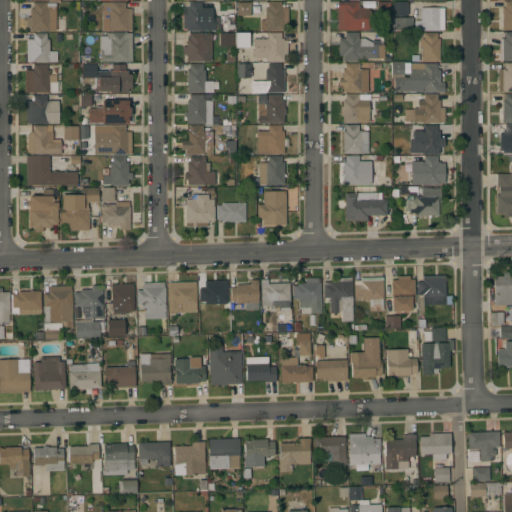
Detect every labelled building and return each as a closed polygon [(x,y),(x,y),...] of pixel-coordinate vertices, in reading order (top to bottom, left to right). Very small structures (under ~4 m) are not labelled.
[(389,1),(390,17),(376,17),(376,2),(389,1)] [(501,7),(504,7),(504,1),(511,1),(511,30),(501,30),(501,7)] [(124,8),(127,8),(127,9),(131,9),(131,31),(109,31),(109,30),(102,30),(102,2),(124,2),(124,8)] [(183,15),(186,15),(186,8),(188,8),(188,2),(217,2),(217,31),(200,31),(200,32),(197,32),(197,31),(186,31),(186,29),(183,29),(183,15)] [(237,2),(250,2),(250,16),(237,15),(237,2)] [(259,20),(264,20),(264,8),(267,8),(267,2),(281,2),(281,8),(288,8),(288,24),(283,24),(283,30),(259,30),(259,20)] [(336,30),(336,2),(358,2),(358,7),(362,7),(370,12),(370,21),(368,21),(368,30),(336,30)] [(392,2),(407,2),(407,15),(392,16),(392,2)] [(46,3),(46,9),(48,9),(48,31),(30,31),(30,28),(26,28),(26,17),(30,17),(30,9),(33,9),(33,3),(46,3)] [(414,20),(420,20),(420,8),(438,7),(438,8),(443,8),(443,30),(438,30),(438,31),(414,31),(414,20)] [(230,20),(230,17),(234,17),(235,32),(224,32),(223,20),(230,20)] [(392,18),(412,18),(412,30),(392,30),(392,18)] [(132,62),(100,62),(100,52),(99,52),(99,36),(107,36),(107,33),(111,33),(111,32),(127,32),(127,33),(131,33),(132,62)] [(338,38),(344,38),(344,32),(358,32),(358,33),(377,33),(377,45),(384,45),(384,58),(360,58),(360,61),(342,61),(342,56),(338,56),(338,38)] [(499,39),(501,39),(501,38),(504,38),(504,32),(511,32),(511,61),(501,61),(499,61),(499,39)] [(46,39),(48,39),(49,51),(57,51),(57,62),(26,62),(26,40),(33,39),(33,33),(46,33),(46,39)] [(186,55),(182,55),(182,46),(186,46),(186,39),(189,39),(189,33),(211,33),(211,62),(186,61),(186,55)] [(219,33),(233,33),(233,47),(219,47),(219,33)] [(235,33),(248,33),(248,48),(235,48),(235,33)] [(252,39),(267,39),(267,33),(281,33),(281,38),(283,38),(283,40),(287,40),(287,55),(283,55),(283,62),(264,62),(264,58),(252,58),(252,39)] [(420,39),(423,39),(423,33),(436,33),(436,38),(439,38),(439,61),(420,61),(420,39)] [(390,62),(407,62),(409,63),(436,63),(436,69),(439,69),(439,83),(443,83),(443,92),(421,92),(421,91),(393,91),(393,77),(405,77),(408,75),(408,73),(403,74),(403,75),(390,75),(390,62)] [(341,69),(344,69),(344,63),(358,63),(358,69),(367,69),(367,92),(342,92),(341,69)] [(498,69),(504,69),(504,63),(511,63),(511,92),(498,92),(498,69)] [(46,64),(46,70),(49,70),(49,81),(57,81),(57,92),(49,92),(49,93),(30,93),(30,87),(27,87),(27,77),(30,77),(30,70),(32,70),(33,64),(46,64)] [(96,64),(96,78),(93,78),(93,85),(79,85),(79,77),(81,77),(81,64),(96,64)] [(124,64),(124,70),(127,70),(127,74),(131,74),(131,88),(127,88),(127,93),(109,93),(109,92),(97,92),(97,78),(109,78),(109,70),(111,70),(111,64),(124,64)] [(186,92),(186,70),(189,70),(189,64),(202,64),(202,70),(204,70),(204,81),(212,81),(212,92),(186,92)] [(236,86),(236,78),(235,78),(235,65),(249,64),(250,68),(249,68),(249,73),(251,73),(251,77),(249,77),(249,86),(236,86)] [(289,64),(289,92),(265,92),(265,93),(250,93),(250,81),(265,81),(265,64),(289,64)] [(90,94),(90,106),(80,107),(79,94),(90,94)] [(265,116),(265,100),(267,100),(267,94),(281,94),(281,100),(283,100),(283,108),(285,109),(285,114),(283,115),(283,123),(258,123),(256,120),(258,116),(265,116)] [(342,116),(340,116),(340,106),(342,106),(342,100),(344,100),(344,94),(358,94),(358,95),(360,95),(360,100),(368,100),(368,123),(342,123),(342,116)] [(437,94),(437,100),(439,100),(439,108),(444,108),(444,122),(439,122),(439,123),(421,123),(421,122),(413,123),(413,121),(404,122),(403,109),(413,109),(413,108),(417,108),(417,94),(437,94)] [(497,107),(502,107),(502,100),(504,100),(504,94),(511,94),(511,122),(502,122),(502,120),(497,120),(497,107)] [(31,101),(31,97),(33,97),(33,95),(46,95),(46,101),(58,101),(58,124),(26,124),(26,101),(31,101)] [(101,108),(101,101),(109,100),(109,95),(120,95),(120,101),(127,100),(127,108),(128,108),(128,116),(127,116),(127,124),(102,124),(102,123),(87,123),(87,108),(101,108)] [(186,117),(184,117),(184,112),(186,112),(186,100),(189,100),(189,95),(202,95),(202,100),(204,100),(204,101),(211,101),(211,115),(210,115),(210,123),(186,123),(186,117)] [(186,131),(189,131),(189,125),(202,125),(202,131),(212,131),(212,155),(202,155),(202,154),(186,154),(186,150),(180,150),(180,140),(186,140),(186,131)] [(256,154),(256,131),(267,131),(267,125),(281,125),(281,131),(283,131),(283,139),(288,139),(288,146),(283,146),(283,154),(256,154)] [(342,131),(345,131),(345,125),(358,125),(358,131),(361,131),(361,132),(367,132),(367,153),(361,153),(361,154),(342,154),(342,131)] [(408,141),(407,130),(408,130),(408,125),(437,125),(437,131),(439,131),(439,138),(444,138),(444,147),(439,147),(439,154),(421,154),(421,153),(409,153),(408,141)] [(502,148),(499,148),(498,136),(502,136),(502,131),(504,131),(504,125),(511,125),(511,153),(502,153),(502,148)] [(33,131),(33,126),(52,126),(52,139),(61,139),(60,155),(30,155),(30,152),(25,151),(25,131),(33,131)] [(78,140),(63,140),(62,126),(78,126),(78,140)] [(93,154),(93,131),(109,131),(111,131),(111,126),(125,126),(125,127),(126,127),(126,132),(131,132),(131,154),(93,154)] [(46,157),(46,163),(49,163),(49,171),(78,172),(78,186),(30,185),(30,180),(25,180),(25,163),(33,163),(33,156),(46,157)] [(125,162),(127,162),(127,173),(131,173),(131,179),(127,179),(127,185),(109,185),(109,162),(111,162),(111,156),(125,156),(125,162)] [(186,162),(189,162),(189,156),(205,156),(205,172),(219,172),(219,175),(219,184),(209,184),(209,185),(186,185),(186,178),(184,178),(184,174),(186,174),(186,162)] [(258,163),(267,163),(267,156),(281,156),(281,162),(283,162),(283,185),(258,185),(258,163)] [(345,162),(345,156),(358,156),(358,161),(370,161),(370,163),(378,163),(378,184),(370,184),(342,184),(337,184),(337,162),(345,162)] [(410,162),(423,162),(423,156),(437,156),(437,162),(439,162),(439,163),(444,163),(444,183),(439,183),(439,185),(421,185),(421,184),(410,184),(410,162)] [(495,195),(498,195),(498,187),(496,187),(496,174),(511,174),(511,213),(511,217),(503,217),(503,213),(495,213),(495,195)] [(398,186),(417,187),(416,197),(398,196),(398,186)] [(114,187),(114,202),(100,202),(100,188),(114,187)] [(81,191),(81,188),(98,188),(98,202),(87,202),(87,208),(88,208),(88,230),(66,230),(66,224),(60,224),(60,211),(62,211),(62,210),(61,210),(61,195),(62,195),(62,191),(81,191)] [(404,200),(409,200),(409,199),(415,199),(415,197),(421,197),(421,189),(440,189),(439,199),(438,199),(438,216),(415,215),(415,213),(409,213),(409,212),(404,212),(404,200)] [(57,209),(58,209),(57,225),(51,225),(51,228),(42,227),(42,232),(34,232),(34,227),(29,227),(29,210),(28,210),(29,196),(42,196),(42,190),(57,190),(57,209)] [(262,218),(256,218),(256,205),(262,205),(262,191),(285,191),(285,225),(263,225),(262,218)] [(344,193),(381,193),(381,199),(386,199),(386,215),(367,215),(367,221),(344,221),(344,193)] [(185,223),(184,223),(184,204),(185,204),(185,199),(195,199),(195,195),(207,195),(207,199),(213,199),(213,207),(213,220),(207,220),(207,223),(206,223),(206,227),(185,227),(185,223)] [(118,230),(118,225),(106,226),(106,222),(101,223),(100,205),(115,204),(115,202),(128,202),(128,207),(129,207),(129,230),(118,230)] [(215,206),(221,206),(221,203),(244,203),(244,221),(221,221),(221,219),(215,219),(215,206)] [(493,277),(502,276),(502,272),(511,271),(511,305),(494,305),(493,277)] [(328,298),(322,298),(322,282),(327,282),(327,276),(345,276),(345,281),(351,281),(352,321),(341,321),(341,313),(329,313),(328,298)] [(397,280),(397,276),(409,276),(409,279),(413,279),(414,304),(410,304),(410,311),(391,312),(390,280),(397,280)] [(416,282),(421,281),(421,276),(444,276),(445,297),(444,297),(444,304),(437,304),(437,300),(422,301),(422,295),(416,295),(416,282)] [(353,281),(360,281),(360,278),(382,277),(383,299),(382,299),(383,311),(369,311),(369,299),(354,300),(353,281)] [(291,286),(297,285),(297,283),(305,283),(304,278),(317,278),(317,282),(320,282),(321,313),(298,314),(297,299),(292,299),(291,286)] [(289,302),(288,302),(289,310),(270,311),(270,309),(268,309),(267,307),(266,307),(266,305),(261,306),(259,280),(267,279),(267,284),(289,283),(289,302)] [(198,289),(204,288),(204,281),(226,280),(226,285),(227,303),(226,303),(226,310),(210,310),(210,304),(204,304),(204,302),(198,302),(198,289)] [(229,287),(235,287),(235,285),(249,284),(249,280),(257,280),(258,285),(257,285),(258,310),(244,310),(244,303),(236,303),(236,301),(230,301),(229,287)] [(195,282),(196,311),(181,311),(182,313),(167,313),(167,283),(195,282)] [(143,319),(143,307),(140,304),(135,304),(135,290),(141,290),(141,287),(142,287),(142,283),(163,283),(163,287),(165,287),(165,318),(143,319)] [(133,284),(134,312),(126,312),(126,311),(117,311),(117,307),(111,307),(110,284),(133,284)] [(72,321),(65,321),(65,323),(43,323),(42,293),(48,293),(48,286),(70,286),(72,321)] [(79,292),(79,290),(90,289),(90,286),(95,286),(95,289),(101,289),(102,318),(84,319),(80,311),(80,319),(74,319),(73,292),(79,292)] [(9,314),(8,314),(8,322),(0,323),(0,288),(1,288),(1,292),(8,292),(9,314)] [(40,309),(18,310),(18,308),(11,308),(11,295),(17,294),(17,292),(40,291),(40,309)] [(489,312),(502,312),(502,324),(490,324),(489,312)] [(384,316),(399,315),(399,328),(384,329),(384,316)] [(123,320),(123,329),(135,329),(135,337),(124,337),(123,336),(106,336),(106,320),(123,320)] [(98,322),(103,322),(103,332),(99,332),(99,337),(74,338),(74,322),(98,322)] [(511,326),(511,339),(499,339),(498,327),(511,326)] [(137,336),(137,328),(145,327),(145,336),(137,336)] [(444,340),(423,341),(422,331),(430,331),(430,329),(444,328),(444,340)] [(57,329),(58,339),(43,340),(43,330),(57,329)] [(351,363),(349,363),(349,353),(362,352),(362,338),(378,337),(378,360),(380,360),(381,376),(374,376),(374,377),(366,378),(366,379),(361,379),(361,378),(351,378),(351,363)] [(511,367),(505,367),(505,366),(496,366),(496,349),(503,349),(503,342),(511,341),(511,367)] [(299,355),(298,342),(308,342),(309,355),(299,355)] [(420,343),(448,343),(448,367),(439,367),(439,369),(437,369),(437,374),(432,374),(432,375),(421,375),(420,343)] [(208,346),(235,345),(235,351),(240,351),(241,384),(224,384),(224,386),(220,386),(220,385),(209,385),(208,346)] [(314,356),(314,346),(323,345),(323,355),(314,356)] [(385,350),(406,349),(406,359),(415,358),(416,373),(409,374),(409,375),(386,377),(385,350)] [(275,382),(264,382),(264,380),(245,381),(244,364),(246,364),(245,357),(248,357),(247,350),(255,350),(255,356),(256,356),(257,364),(267,363),(267,367),(274,367),(275,382)] [(138,354),(169,354),(169,365),(168,365),(168,380),(170,380),(170,385),(157,385),(157,381),(139,382),(138,354)] [(39,362),(39,357),(58,357),(58,362),(63,361),(64,389),(33,390),(32,362),(39,362)] [(173,360),(189,359),(188,357),(199,357),(200,366),(203,366),(204,381),(197,382),(197,383),(189,383),(189,385),(184,385),(184,383),(174,384),(173,360)] [(0,359),(16,359),(16,373),(28,373),(29,392),(0,392),(0,359)] [(279,365),(280,365),(280,360),(295,359),(295,365),(303,365),(304,366),(311,366),(311,382),(279,383),(279,365)] [(314,361),(345,360),(346,381),(325,381),(325,378),(315,379),(314,361)] [(126,367),(126,361),(134,361),(134,387),(113,387),(113,385),(103,385),(103,367),(126,367)] [(86,365),(86,372),(99,371),(99,388),(83,389),(83,390),(79,390),(79,389),(68,389),(67,372),(68,372),(68,365),(86,365)] [(501,432),(511,431),(511,448),(502,449),(501,432)] [(497,432),(498,447),(491,447),(491,450),(494,450),(494,456),(491,456),(492,461),(479,461),(478,449),(467,450),(466,433),(497,432)] [(423,454),(423,456),(419,456),(418,437),(428,437),(428,434),(449,433),(450,453),(423,454)] [(380,464),(348,465),(348,434),(364,434),(364,437),(379,437),(380,464)] [(383,440),(401,440),(401,435),(414,435),(415,440),(414,440),(414,456),(406,456),(407,461),(397,461),(397,469),(384,469),(383,440)] [(344,437),(345,467),(331,467),(330,454),(313,454),(312,437),(344,437)] [(278,459),(279,459),(278,444),(296,443),(296,439),(309,438),(309,443),(308,444),(309,463),(290,464),(291,471),(278,472),(278,459)] [(207,439),(238,439),(239,468),(208,469),(207,439)] [(243,440),(266,439),(266,442),(273,442),(273,456),(262,456),(263,467),(243,467),(243,440)] [(173,447),(190,446),(190,442),(203,441),(204,447),(202,447),(203,462),(204,462),(204,474),(173,475),(173,447)] [(168,442),(169,467),(155,467),(155,459),(153,459),(153,461),(150,461),(150,459),(146,460),(146,464),(137,464),(137,443),(168,442)] [(86,446),(86,444),(97,444),(97,459),(90,460),(91,463),(68,464),(67,447),(86,446)] [(125,444),(125,446),(132,446),(133,469),(126,470),(126,474),(101,476),(101,470),(103,470),(102,445),(125,444)] [(42,448),(42,447),(47,446),(47,447),(55,447),(55,449),(62,449),(63,470),(43,470),(43,465),(33,465),(32,448),(42,448)] [(0,447),(20,447),(20,449),(27,449),(27,462),(28,462),(29,476),(15,476),(14,469),(8,470),(7,464),(0,464),(0,447)] [(433,468),(448,467),(448,482),(433,483),(433,468)] [(471,481),(470,468),(488,467),(488,481),(471,481)] [(121,494),(120,480),(135,479),(136,493),(121,494)] [(499,482),(500,494),(484,494),(484,496),(469,497),(468,483),(499,482)] [(432,486),(446,485),(446,498),(432,499),(432,486)] [(347,511),(347,487),(360,487),(361,500),(367,500),(367,505),(379,504),(379,511),(347,511)] [(502,511),(502,494),(511,494),(511,511),(502,511)]
